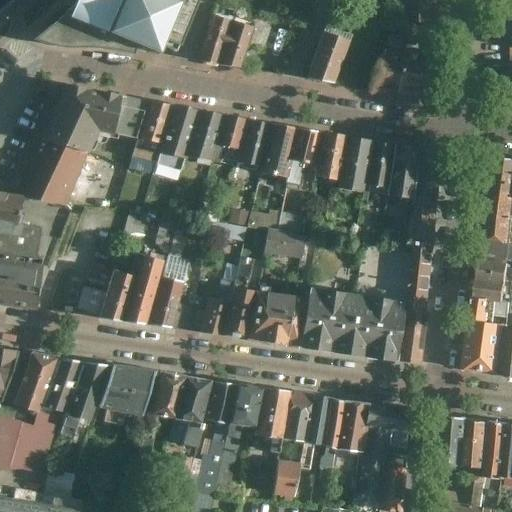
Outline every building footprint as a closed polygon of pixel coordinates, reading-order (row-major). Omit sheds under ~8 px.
[(182,42),(198,0),(75,0),(72,9),(34,38),(58,45),(65,47),(72,47),(81,47),(88,47),(95,48),(103,49),(111,49),(121,51),(133,55),(138,40),(161,48),(166,36),(182,42)] [(308,0),(277,0),(306,9),(308,0)] [(432,23),(433,0),(432,0),(410,0),(410,21),(432,23)] [(192,59),(214,63),(228,21),(208,14),(192,59)] [(238,67),(251,28),(228,21),(214,63),(238,67)] [(305,74),(333,84),(348,42),(321,32),(305,74)] [(369,89),(392,92),(397,52),(373,49),(369,89)] [(424,95),(429,56),(397,52),(392,92),(424,95)] [(59,85),(36,140),(80,153),(90,131),(105,134),(106,131),(115,95),(59,85)] [(115,95),(106,131),(133,137),(144,101),(115,95)] [(151,162),(168,106),(144,101),(133,137),(128,155),(151,162)] [(182,156),(195,110),(168,106),(151,162),(178,169),(182,156)] [(220,114),(195,110),(182,156),(206,162),(212,143),(220,114)] [(239,149),(245,120),(220,114),(212,143),(239,149)] [(268,124),(245,120),(239,149),(235,162),(258,166),(268,124)] [(285,177),(296,128),(268,124),(258,166),(257,171),(285,177)] [(321,132),(296,128),(285,177),(282,186),(297,187),(303,161),(314,164),(321,132)] [(334,179),(343,135),(321,132),(314,164),(312,174),(334,179)] [(369,140),(343,135),(334,179),(333,187),(359,192),(361,183),(369,140)] [(36,140),(10,196),(23,198),(60,207),(84,154),(80,153),(36,140)] [(382,187),(389,144),(369,140),(361,183),(382,187)] [(415,149),(389,144),(382,187),(381,194),(409,200),(415,149)] [(437,203),(444,152),(415,149),(409,200),(437,203)] [(511,159),(492,157),(481,240),(486,240),(509,244),(511,221),(511,159)] [(0,304),(42,310),(45,263),(34,261),(39,228),(21,226),(23,198),(10,196),(0,194),(0,304)] [(433,241),(437,203),(409,200),(405,237),(433,241)] [(145,233),(149,215),(133,211),(129,230),(145,233)] [(185,227),(186,217),(162,215),(161,236),(175,238),(176,226),(185,227)] [(299,254),(300,233),(273,232),(272,253),(299,254)] [(486,240),(483,260),(507,263),(509,244),(486,240)] [(414,254),(408,296),(428,298),(429,284),(431,273),(432,256),(414,254)] [(136,256),(130,278),(119,320),(145,323),(162,262),(136,256)] [(234,283),(222,336),(246,342),(256,293),(241,292),(242,287),(248,289),(253,266),(250,264),(250,260),(240,258),(234,283)] [(483,260),(476,260),(474,280),(504,283),(507,263),(483,260)] [(119,320),(130,278),(106,271),(93,317),(119,320)] [(181,282),(159,276),(146,325),(169,329),(181,282)] [(204,313),(199,333),(222,336),(234,283),(221,279),(217,296),(220,296),(219,300),(209,298),(204,313)] [(502,302),(504,283),(474,280),(472,298),(477,299),(502,302)] [(307,296),(297,348),(373,358),(396,361),(402,318),(404,319),(406,305),(407,303),(356,295),(308,288),(308,290),(307,296)] [(256,293),(246,342),(271,345),(280,296),(256,293)] [(293,298),(284,346),(297,348),(307,296),(301,295),(300,298),(293,298)] [(280,296),(271,345),(284,346),(293,298),(292,298),(280,296)] [(402,318),(396,361),(418,364),(428,298),(408,296),(407,303),(406,305),(407,306),(405,319),(404,319),(402,318)] [(477,299),(474,323),(504,327),(507,327),(510,303),(502,302),(477,299)] [(497,376),(504,327),(474,323),(465,322),(458,371),(497,376)] [(504,327),(497,376),(511,378),(511,328),(507,327),(504,327)] [(0,400),(9,353),(0,350),(0,400)] [(51,358),(25,354),(9,403),(34,409),(51,358)] [(51,358),(34,409),(59,415),(76,362),(51,358)] [(103,366),(76,362),(59,415),(89,421),(92,407),(103,366)] [(146,373),(103,366),(92,407),(134,416),(146,373)] [(178,377),(154,373),(144,414),(169,419),(178,377)] [(178,377),(169,419),(195,424),(204,381),(178,377)] [(230,386),(209,382),(202,421),(222,425),(230,386)] [(230,386),(222,425),(249,429),(257,389),(230,386)] [(283,393),(257,389),(249,429),(248,435),(275,439),(283,393)] [(308,397),(283,393),(275,439),(266,495),(291,498),(299,443),(308,397)] [(308,397),(299,443),(316,447),(325,399),(308,397)] [(332,450),(340,401),(325,399),(316,447),(332,450)] [(340,401),(332,450),(356,454),(360,429),(363,404),(340,401)] [(413,412),(363,404),(360,429),(387,432),(409,436),(413,412)] [(458,468),(464,420),(441,417),(435,465),(458,468)] [(487,423),(464,420),(458,468),(481,471),(487,423)] [(487,423),(481,471),(481,475),(500,477),(505,425),(487,423)] [(511,426),(505,425),(500,477),(511,478),(511,426)] [(360,429),(356,454),(350,500),(378,505),(383,468),(387,432),(360,429)] [(402,511),(406,470),(383,468),(378,505),(377,511),(402,511)] [(435,501),(433,511),(495,511),(481,509),(486,479),(467,476),(462,505),(435,501)] [(0,511),(64,511),(0,501),(0,511)]
